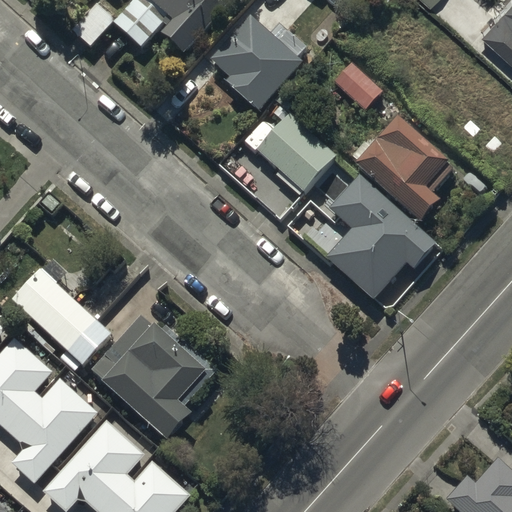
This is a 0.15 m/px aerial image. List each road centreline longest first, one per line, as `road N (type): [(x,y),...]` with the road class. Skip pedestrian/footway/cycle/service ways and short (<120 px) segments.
road 1 (residential): [(0,61),(392,415)]
road 2 (tertiary): [(511,281),(392,415)]
road 3 (tertiary): [(392,415),(305,511)]
